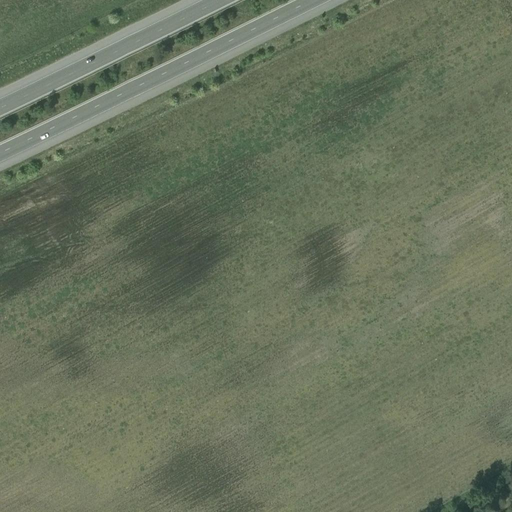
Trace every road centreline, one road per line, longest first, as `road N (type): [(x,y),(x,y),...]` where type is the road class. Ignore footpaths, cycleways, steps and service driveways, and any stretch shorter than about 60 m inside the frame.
road 1 (motorway): [(0,151),(307,0)]
road 2 (motorway): [(214,0),(0,104)]
